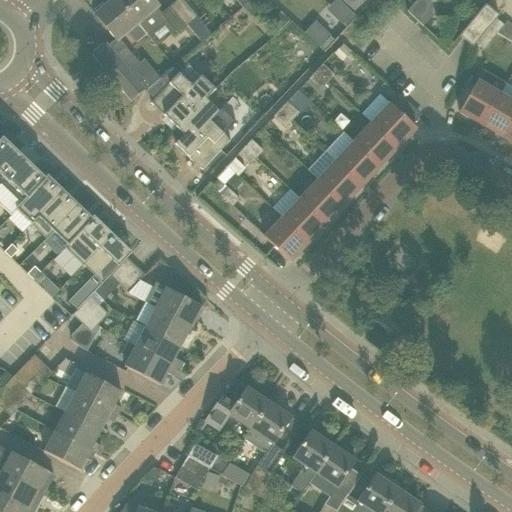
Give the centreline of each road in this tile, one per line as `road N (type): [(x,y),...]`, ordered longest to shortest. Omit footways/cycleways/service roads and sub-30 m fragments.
road 1 (secondary): [(0,88),(256,324)]
road 2 (secondary): [(276,301),(25,61)]
road 3 (residential): [(276,301),(438,136),(511,176)]
road 4 (secondary): [(256,324),(511,508)]
road 5 (secondary): [(511,477),(276,301)]
road 6 (residential): [(90,511),(256,324)]
